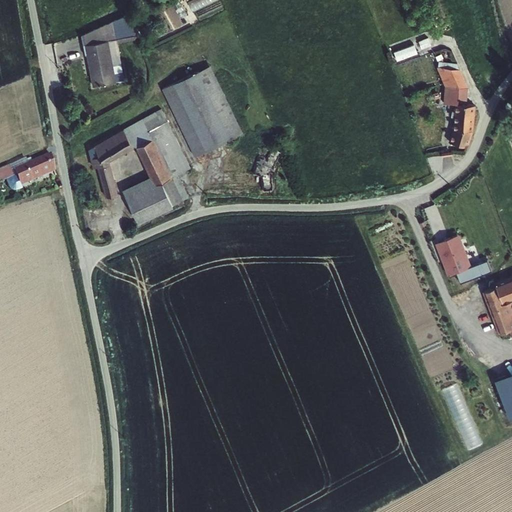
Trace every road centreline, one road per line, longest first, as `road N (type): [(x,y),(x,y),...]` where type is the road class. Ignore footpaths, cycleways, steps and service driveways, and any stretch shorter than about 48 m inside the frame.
road 1 (unclassified): [(82,261),(204,211),(345,205),(433,185),(470,155),(511,76)]
road 2 (unclassified): [(30,0),(82,261)]
road 3 (unclassified): [(82,261),(113,417),(117,511)]
